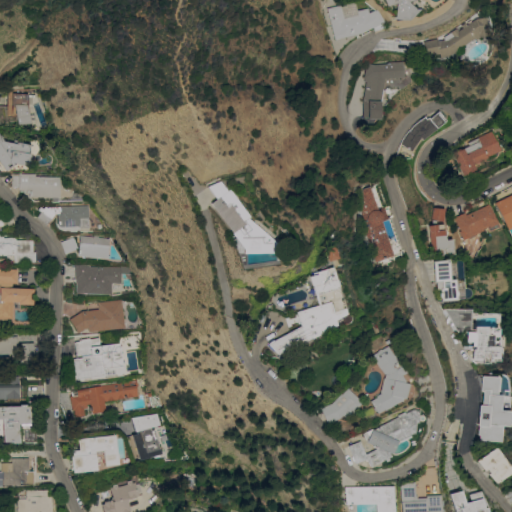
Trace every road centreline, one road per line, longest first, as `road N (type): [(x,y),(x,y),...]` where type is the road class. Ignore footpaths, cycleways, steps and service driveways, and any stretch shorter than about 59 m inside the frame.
road 1 (residential): [(507,511),(465,454),(464,368),(395,204),(391,151)]
road 2 (residential): [(77,511),(50,450),(56,264),(43,228),(0,182)]
road 3 (residential): [(391,151),(358,141),(350,129),(343,97),(351,60),(370,40),(446,18),(459,0)]
road 4 (residential): [(511,174),(459,199),(432,187),(425,172),(443,142),(494,108),(511,79)]
